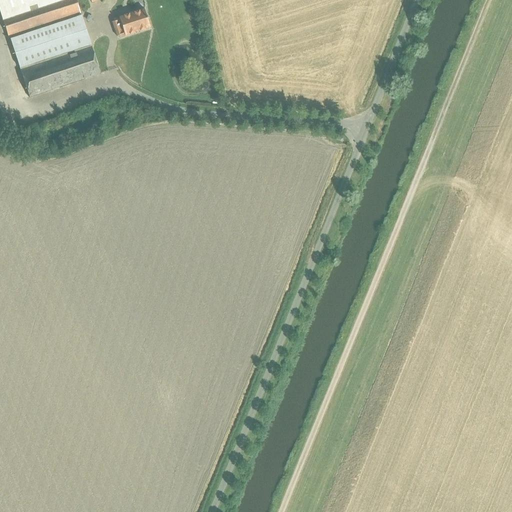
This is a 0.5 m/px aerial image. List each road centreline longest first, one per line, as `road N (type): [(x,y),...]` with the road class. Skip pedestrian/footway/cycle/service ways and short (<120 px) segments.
road 1 (track): [(281,511),(488,0)]
road 2 (unclassified): [(214,511),(418,0)]
